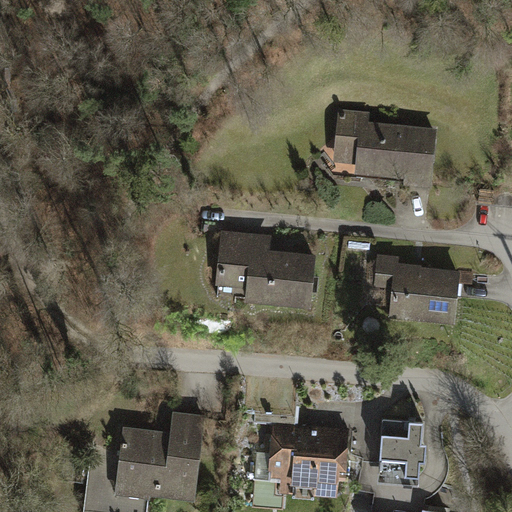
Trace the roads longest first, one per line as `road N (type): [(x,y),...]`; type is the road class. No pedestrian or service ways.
road 1 (track): [(305,0),(223,71),(126,210),(129,360)]
road 2 (residential): [(511,428),(450,388),(129,360)]
road 3 (track): [(129,360),(62,321),(19,266),(0,214)]
road 4 (track): [(129,360),(0,394)]
